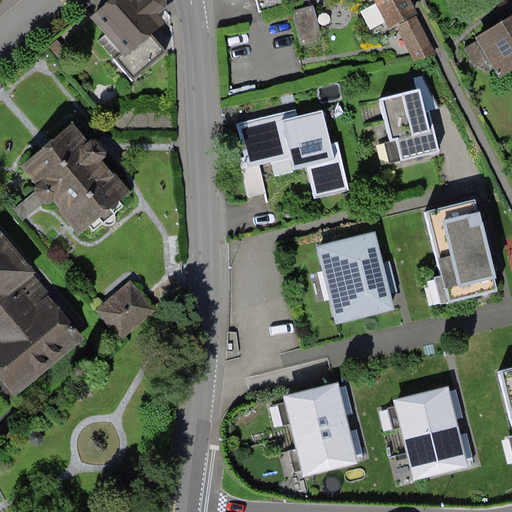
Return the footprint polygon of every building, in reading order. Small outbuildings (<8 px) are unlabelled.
[(115,0),(94,19),(123,53),(114,60),(133,81),(164,53),(141,25),(161,9),(162,1),(160,0),(115,0)] [(255,0),(258,11),(300,0),(255,0)] [(411,13),(404,0),(377,0),(390,25),(411,13)] [(309,9),(293,14),(301,42),(317,38),(309,9)] [(511,18),(509,20),(477,39),(499,75),(511,66),(511,18)] [(415,20),(399,27),(407,44),(415,60),(433,56),(415,20)] [(416,91),(379,100),(389,143),(395,141),(400,162),(437,153),(427,112),(422,113),(420,108),(416,91)] [(129,106),(108,123),(116,131),(173,130),(172,105),(129,106)] [(258,166),(302,155),(313,199),(347,191),(336,144),(329,145),(321,112),(290,120),(289,115),(288,112),(236,125),(244,160),(239,161),(248,197),(265,193),(258,166)] [(86,147),(71,130),(48,148),(24,167),(40,185),(36,189),(35,194),(43,203),(48,203),(52,199),(78,231),(86,224),(92,232),(102,224),(106,227),(109,226),(113,225),(114,222),(115,220),(114,214),(123,207),(117,199),(124,193),(97,161),(103,156),(103,152),(95,142),(91,143),(86,147)] [(472,201),(424,213),(446,304),(495,293),(482,243),(472,201)] [(371,236),(318,249),(336,322),(390,309),(385,289),(371,236)] [(0,374),(14,391),(80,335),(0,240),(0,374)] [(130,285),(98,311),(120,338),(152,312),(130,285)] [(511,369),(497,373),(511,433),(511,369)] [(337,387),(281,399),(300,483),(356,471),(349,441),(342,408),(337,387)] [(446,391),(389,404),(407,485),(464,473),(457,443),(450,413),(446,391)]
